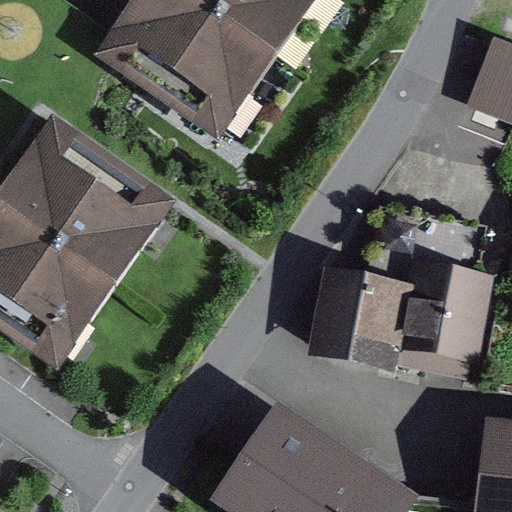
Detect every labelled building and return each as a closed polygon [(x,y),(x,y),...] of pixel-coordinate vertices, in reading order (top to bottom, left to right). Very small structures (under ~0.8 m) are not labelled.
[(218,145),(318,0),(134,0),(95,56),(218,145)] [(511,49),(494,42),(478,79),(511,91),(511,49)] [(178,205),(53,118),(0,194),(0,332),(57,372),(178,205)] [(487,229),(380,209),(369,279),(324,271),(306,358),(396,376),(397,368),(478,387),(495,279),(479,276),(487,229)] [(411,511),(419,501),(278,403),(211,505),(220,511),(411,511)] [(511,511),(511,425),(486,423),(474,511),(511,511)]
